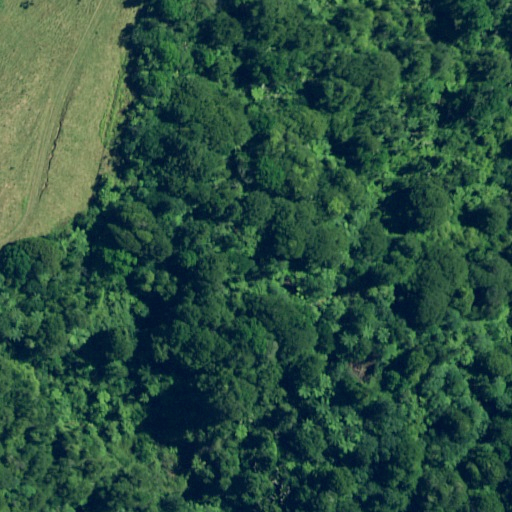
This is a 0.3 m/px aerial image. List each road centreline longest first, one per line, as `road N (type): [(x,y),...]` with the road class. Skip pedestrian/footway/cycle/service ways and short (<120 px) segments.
road 1 (track): [(511,504),(384,447),(258,339),(122,263),(45,201)]
road 2 (track): [(111,0),(52,139),(45,201)]
